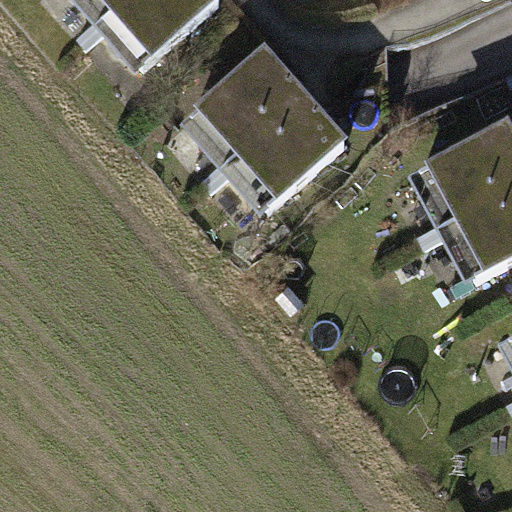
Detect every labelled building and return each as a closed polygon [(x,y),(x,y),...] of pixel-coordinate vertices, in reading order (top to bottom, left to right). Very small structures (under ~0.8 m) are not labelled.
[(38,0),(35,4),(76,47),(125,0),(38,0)] [(125,0),(76,47),(117,90),(211,0),(125,0)] [(296,0),(300,8),(319,0),(296,0)] [(259,50),(157,142),(204,193),(306,102),(259,50)] [(306,102),(204,193),(244,238),(346,146),(306,102)] [(511,150),(503,133),(393,189),(421,246),(511,200),(511,150)] [(511,200),(421,246),(450,303),(511,271),(511,200)] [(511,344),(483,360),(511,413),(511,344)]
